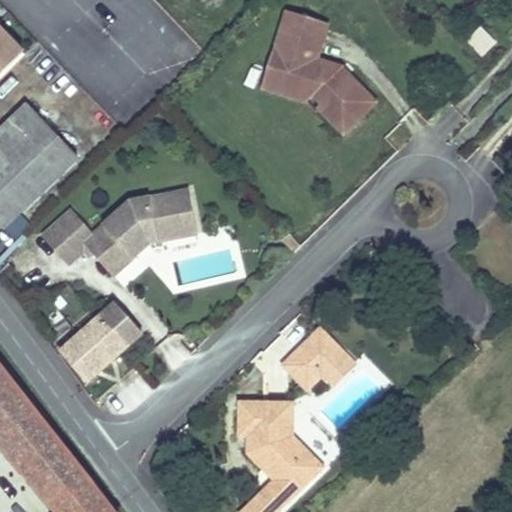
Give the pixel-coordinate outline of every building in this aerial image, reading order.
[(0,83),(21,63),(31,53),(0,20),(0,83)] [(281,23),(264,83),(286,88),(285,97),(317,105),(330,119),(326,124),(342,141),(373,110),(337,74),(313,67),(323,35),(281,23)] [(286,88),(264,83),(260,100),(300,111),(321,127),(325,124),(326,124),(330,119),(317,105),(285,97),(286,88)] [(0,136),(0,218),(10,229),(84,158),(34,105),(0,136)] [(135,208),(84,251),(114,286),(157,248),(195,241),(187,197),(135,208)] [(176,291),(238,278),(232,247),(169,259),(176,291)] [(122,305),(67,354),(91,382),(146,333),(122,305)] [(318,327),(278,368),(308,396),(321,382),(332,393),(359,366),(318,327)] [(114,511),(0,373),(0,452),(48,511),(114,511)] [(296,412),(241,412),(241,449),(250,448),(250,464),(266,479),(266,480),(272,475),(277,480),(277,490),(266,502),(276,511),(293,511),(328,476),(297,447),(296,446),(296,412)] [(272,475),(266,480),(277,490),(277,480),(272,475)]
